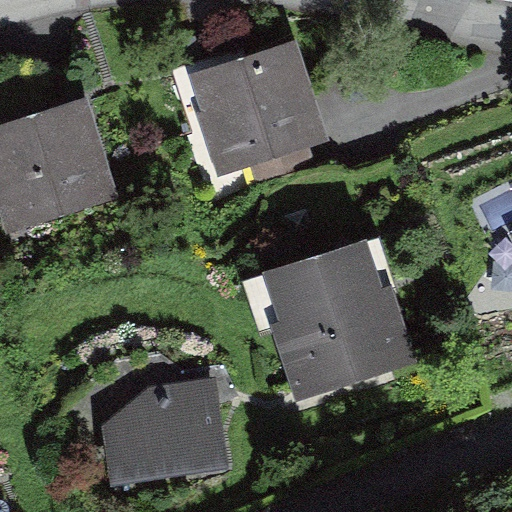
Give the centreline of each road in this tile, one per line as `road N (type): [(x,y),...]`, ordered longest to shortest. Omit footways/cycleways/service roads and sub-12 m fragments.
road 1 (residential): [(0,12),(39,0),(338,0),(511,33)]
road 2 (residential): [(511,439),(348,511)]
